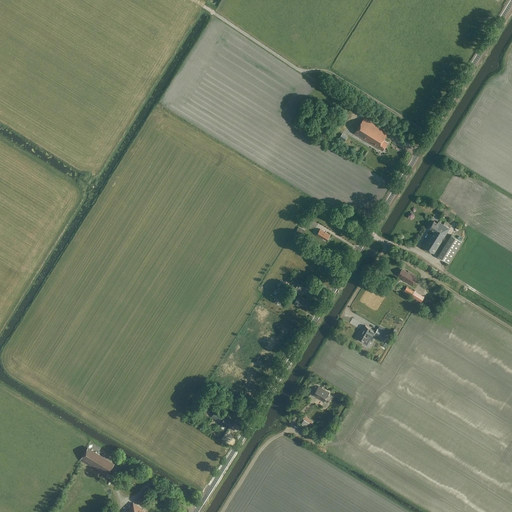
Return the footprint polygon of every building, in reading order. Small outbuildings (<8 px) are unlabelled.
[(383,151),(387,144),(383,141),(388,133),(364,118),(354,134),(374,146),(383,151)] [(437,224),(434,221),(430,229),(434,231),(432,235),(430,234),(422,246),(434,254),(450,229),(438,222),(437,224)] [(301,238),(305,231),(299,227),(295,235),(301,238)] [(327,241),(330,235),(321,230),(317,236),(323,239),(323,238),(327,241)] [(449,263),(462,242),(451,235),(438,257),(449,263)] [(407,272),(402,269),(398,276),(403,279),(403,280),(412,286),(418,277),(408,271),(407,272)] [(303,285),(306,280),(298,275),(295,280),(303,285)] [(298,293),(303,285),(297,282),(293,290),(298,293)] [(407,286),(404,292),(411,296),(414,291),(407,286)] [(305,311),(309,303),(299,297),(294,304),(305,311)] [(375,331),(366,326),(363,330),(362,329),(360,332),(371,339),(375,331)] [(378,329),(374,335),(384,341),(388,335),(378,329)] [(324,403),(330,394),(319,386),(313,395),(319,399),(324,403)] [(225,417),(216,411),(212,417),(221,423),(229,428),(233,421),(226,417),(225,417)] [(107,476),(115,464),(89,447),(80,460),(107,476)]
